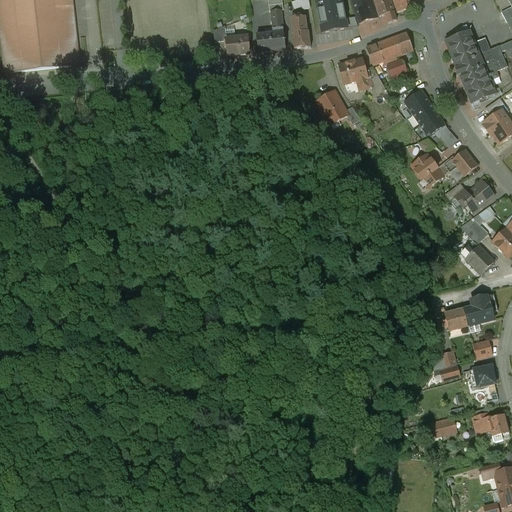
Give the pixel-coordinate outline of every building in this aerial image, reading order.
[(0,0),(0,26),(5,75),(79,67),(71,0),(0,0)] [(281,0),(277,0),(268,1),(269,13),(281,12),(283,11),(281,0)] [(308,0),(301,0),(292,3),(295,11),(302,8),(303,12),(311,9),(308,0)] [(308,0),(311,9),(335,0),(308,0)] [(357,0),(351,2),(352,3),(359,24),(359,25),(378,18),(371,0),(357,0)] [(373,0),(379,18),(386,16),(388,24),(397,22),(389,0),(373,0)] [(412,0),(392,0),(397,14),(415,8),(412,0)] [(511,9),(511,8),(501,14),(507,24),(511,21),(511,9)] [(281,12),(271,13),(273,31),(283,30),(281,12)] [(306,19),(300,19),(300,18),(300,19),(293,20),(293,19),(292,19),(292,20),(291,20),(292,33),(293,38),(294,50),(302,49),(302,50),(311,49),(309,33),(308,33),(306,19)] [(355,23),(318,31),(321,47),(359,39),(355,23)] [(225,28),(213,32),(215,44),(226,42),(226,40),(227,40),(225,28)] [(274,35),(256,37),(258,54),(286,51),(283,30),(273,31),(274,35)] [(474,44),(469,33),(446,43),(472,105),(495,96),(490,83),(474,44)] [(406,35),(367,50),(367,51),(373,67),(385,63),(396,59),(413,52),(406,35)] [(227,40),(226,40),(226,42),(228,58),(250,56),(248,38),(227,40)] [(511,42),(499,48),(501,54),(511,49),(511,42)] [(499,48),(482,55),(477,43),(474,44),(490,83),(499,79),(497,73),(508,69),(501,54),(499,48)] [(396,59),(385,63),(391,81),(407,74),(403,61),(398,63),(396,59)] [(373,69),(365,71),(362,61),(339,67),(344,87),(357,83),(359,93),(373,89),(383,86),(373,69)] [(407,74),(391,81),(394,87),(410,81),(407,74)] [(383,86),(373,89),(375,97),(387,94),(383,86)] [(423,92),(404,104),(413,118),(431,106),(423,92)] [(334,93),(316,103),(322,113),(321,115),(323,119),(325,119),(329,125),(337,120),(339,122),(347,118),(349,117),(346,112),(334,93)] [(431,106),(413,118),(420,129),(439,117),(431,106)] [(352,109),(346,112),(349,117),(347,118),(352,126),(361,121),(352,109)] [(511,129),(501,113),(484,125),(483,126),(489,133),(490,133),(491,132),(500,145),(511,137),(511,129)] [(439,117),(420,129),(427,140),(446,128),(439,117)] [(436,148),(428,140),(418,145),(425,156),(436,148)] [(465,152),(455,160),(453,158),(443,166),(450,174),(457,182),(464,177),(464,178),(477,168),(465,152)] [(437,171),(427,157),(412,168),(428,190),(443,179),(437,171)] [(450,174),(443,166),(437,171),(443,179),(443,180),(450,174)] [(460,186),(445,197),(450,202),(455,199),(464,210),(465,210),(464,209),(467,207),(473,215),(474,214),(473,214),(493,198),(494,199),(494,198),(483,184),(468,196),(460,186)] [(474,218),(479,226),(496,215),(491,207),(474,218)] [(489,236),(476,223),(470,229),(471,230),(482,242),(489,236)] [(482,242),(471,230),(466,236),(473,243),(477,247),(482,242)] [(511,235),(510,234),(496,247),(508,260),(511,256),(511,235)] [(473,243),(468,247),(468,250),(473,254),(479,248),(477,247),(473,243)] [(481,277),(494,264),(488,258),(479,248),(473,254),(467,260),(466,261),(481,277)] [(468,250),(463,254),(463,257),(467,260),(473,254),(468,250)] [(472,309),(464,311),(469,328),(494,322),(488,298),(471,302),(472,309)] [(464,311),(445,316),(449,333),(469,328),(464,311)] [(492,356),(488,343),(473,347),(478,361),(492,356)] [(456,365),(453,354),(440,357),(433,371),(456,365)] [(492,368),(474,372),(478,390),(496,386),(492,368)] [(460,378),(458,369),(440,373),(443,383),(460,378)] [(488,410),(472,414),(473,420),(487,416),(488,420),(490,420),(488,410)] [(473,420),(475,428),(477,428),(479,435),(477,436),(477,437),(491,433),(494,445),(503,442),(501,436),(509,434),(504,417),(490,420),(488,420),(487,416),(473,420)] [(453,421),(432,427),(435,439),(456,434),(453,421)] [(498,465),(480,470),(483,482),(489,480),(488,477),(494,476),(494,475),(501,473),(498,465)] [(511,470),(501,473),(494,475),(494,476),(499,492),(511,488),(511,470)] [(511,488),(499,492),(503,509),(511,506),(511,488)]
